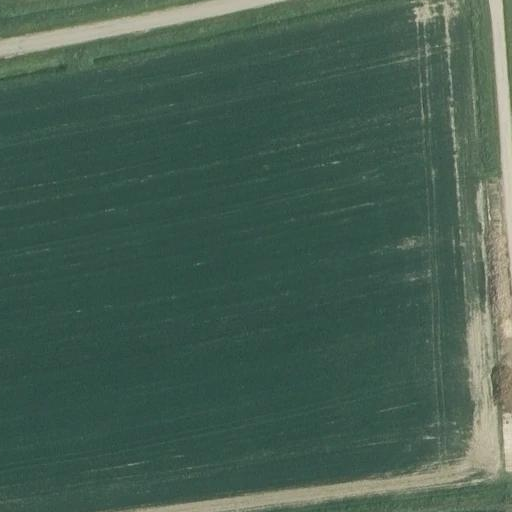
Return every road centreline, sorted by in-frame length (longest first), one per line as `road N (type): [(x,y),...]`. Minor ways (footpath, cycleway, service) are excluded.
road 1 (unclassified): [(0,53),(279,0)]
road 2 (unclassified): [(511,212),(493,0)]
